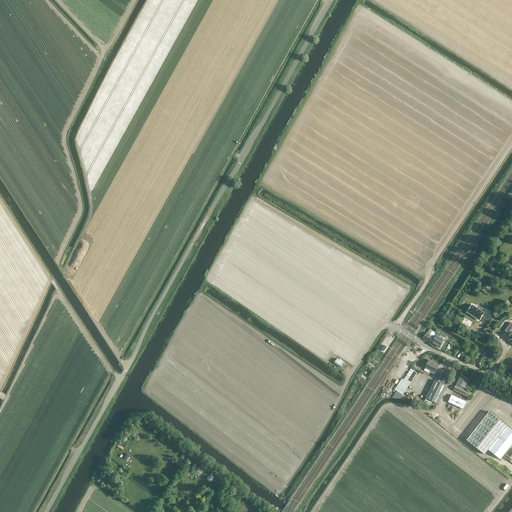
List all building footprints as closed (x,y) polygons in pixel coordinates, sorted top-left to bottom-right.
[(470,309),(466,317),(479,325),(483,317),(470,309)] [(431,343),(437,334),(432,331),(432,330),(429,328),(427,333),(423,338),(431,343)] [(437,334),(431,343),(439,348),(442,342),(443,340),(439,337),(442,333),(439,332),(437,334)] [(458,348),(459,346),(450,340),(449,343),(458,348)] [(337,359),(334,363),(341,367),(344,363),(337,359)] [(434,374),(438,365),(433,363),(433,362),(429,360),(424,371),(429,373),(430,372),(434,374)] [(392,398),(400,399),(417,373),(411,369),(404,380),(402,379),(394,390),(396,391),(392,398)] [(445,372),(440,370),(435,380),(426,398),(423,403),(427,405),(431,404),(432,402),(438,404),(446,386),(440,383),(445,372)] [(453,390),(469,398),(471,393),(463,389),(464,386),(466,387),(469,380),(460,375),(457,383),(453,390)] [(448,402),(463,409),(466,402),(451,395),(448,402)] [(488,450),(500,459),(504,454),(506,455),(511,459),(511,429),(507,426),(488,450)]
